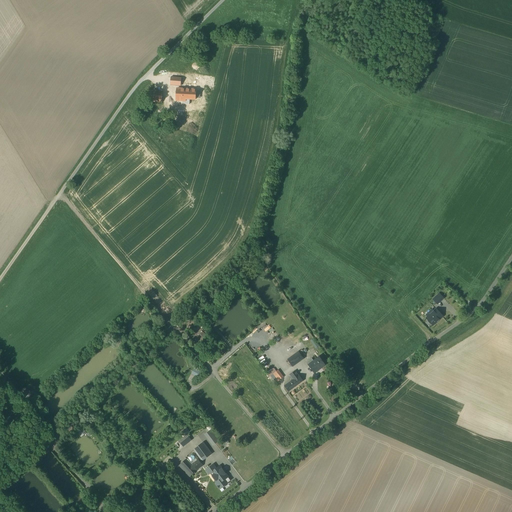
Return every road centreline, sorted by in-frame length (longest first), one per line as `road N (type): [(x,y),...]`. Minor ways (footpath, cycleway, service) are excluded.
road 1 (unclassified): [(215,511),(480,301),(511,256)]
road 2 (unclassified): [(0,279),(124,102),(222,0)]
road 3 (track): [(59,194),(285,456)]
road 4 (track): [(171,328),(53,444),(89,489)]
